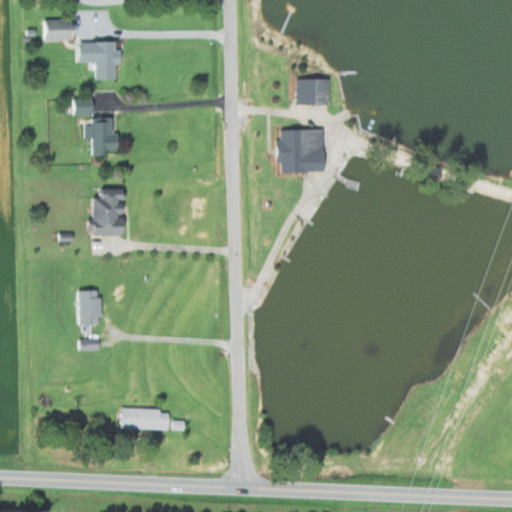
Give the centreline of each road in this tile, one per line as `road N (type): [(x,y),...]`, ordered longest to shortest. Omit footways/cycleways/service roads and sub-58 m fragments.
road 1 (secondary): [(0,481),(511,499)]
road 2 (residential): [(239,490),(227,0)]
